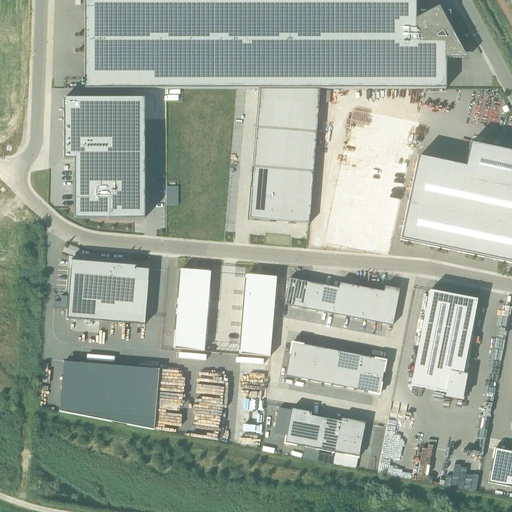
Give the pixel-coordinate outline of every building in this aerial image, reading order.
[(450,12),(430,12),(415,20),(415,12),(415,0),(84,0),(84,90),(445,90),(445,59),(449,59),(462,52),(450,29),(450,12)] [(309,225),(320,90),(258,90),(258,91),(259,91),(253,168),(252,168),(250,189),(251,189),(249,219),(308,224),(308,225),(309,225)] [(144,100),(63,100),(63,161),(74,161),(74,200),(75,200),(76,204),(74,204),(74,220),(99,220),(99,217),(108,218),(108,220),(144,220),(144,100)] [(511,152),(470,144),(462,179),(416,169),(418,158),(400,240),(511,264),(511,152)] [(166,188),(166,205),(178,205),(178,188),(166,188)] [(136,268),(136,267),(68,261),(68,269),(70,269),(66,320),(144,326),(148,282),(147,281),(148,271),(134,269),(134,268),(136,268)] [(180,270),(174,350),(204,352),(210,273),(180,270)] [(246,276),(239,355),(269,358),(276,278),(246,276)] [(289,279),(284,306),(392,327),(399,290),(384,287),(383,292),(339,283),(338,289),(289,279)] [(465,378),(462,377),(476,301),(429,292),(410,386),(445,393),(445,397),(461,400),(466,378),(465,378)] [(385,362),(292,344),(286,377),(379,395),(385,362)] [(158,365),(63,357),(59,407),(154,426),(158,365)] [(291,409),(284,444),(335,454),(334,457),(332,465),(356,470),(365,424),(341,419),(340,422),(310,417),(311,413),(291,409)] [(302,459),(317,462),(319,454),(319,451),(304,448),(302,459)] [(511,488),(511,452),(494,449),(488,484),(511,488)] [(332,465),(334,457),(319,454),(317,462),(317,463),(332,466),(332,465)]
